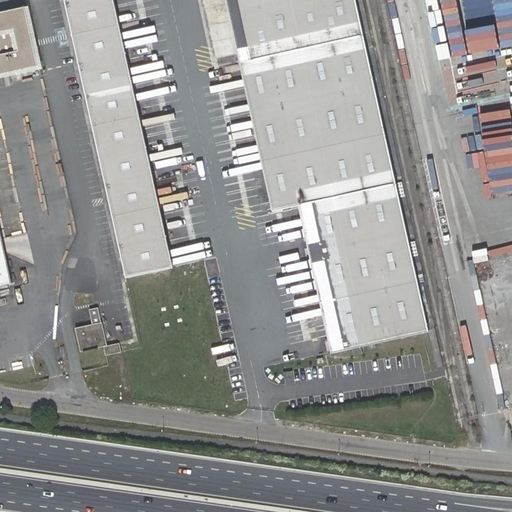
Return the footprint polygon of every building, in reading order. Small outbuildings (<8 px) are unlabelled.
[(63,0),(120,254),(126,277),(166,269),(106,0),(63,0)] [(227,0),(242,61),(370,32),(362,0),(227,0)] [(0,286),(13,283),(0,223),(0,73),(38,65),(25,7),(0,12),(0,286)] [(496,59),(511,55),(511,51),(504,17),(487,21),(496,59)] [(434,324),(370,32),(242,61),(273,203),(309,196),(315,195),(347,342),(434,324)] [(104,307),(89,311),(93,325),(77,328),(82,351),(105,346),(107,354),(122,351),(121,343),(108,346),(103,323),(107,322),(104,307)] [(65,348),(56,350),(59,360),(67,358),(65,348)]
